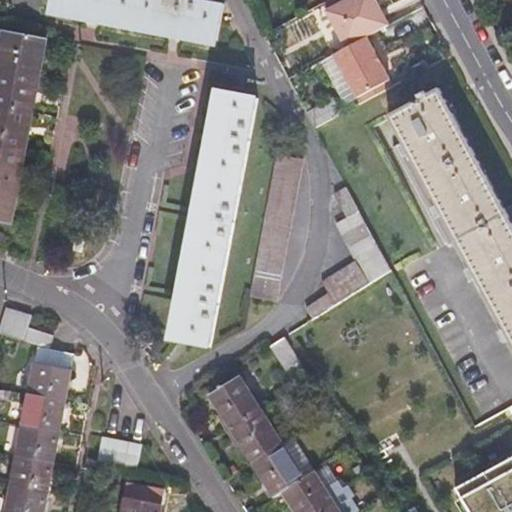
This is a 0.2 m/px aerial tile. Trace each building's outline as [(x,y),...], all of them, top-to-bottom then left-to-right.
[(181,34),(216,41),(223,6),(192,0),(52,0),(51,9),(87,16),(86,20),(98,22),(99,18),(168,32),(168,36),(181,39),(181,34)] [(389,34),(370,0),(345,0),(343,1),(323,12),(347,56),(366,46),(389,34)] [(3,29),(0,44),(0,67),(39,75),(45,37),(3,29)] [(392,94),(366,46),(347,56),(334,63),(360,112),(392,94)] [(0,67),(0,106),(32,113),(39,75),(0,67)] [(511,222),(439,88),(389,115),(511,341),(511,222)] [(182,305),(175,341),(212,348),(257,101),(221,94),(214,131),(211,130),(210,139),(213,139),(199,213),(196,212),(194,222),(197,223),(183,296),(181,295),(180,305),(182,305)] [(0,143),(26,149),(32,113),(0,106),(0,143)] [(341,122),(335,111),(312,124),(317,134),(341,122)] [(0,143),(0,183),(19,187),(26,149),(0,143)] [(277,303),(303,161),(278,156),(252,299),(277,303)] [(0,222),(12,225),(19,187),(0,183),(0,222)] [(314,319),(329,310),(337,305),(393,272),(347,187),(335,194),(348,217),(337,223),(357,261),(323,283),(329,293),(307,307),(314,319)] [(356,313),(399,288),(390,274),(393,272),(337,305),(348,299),(356,313)] [(399,288),(356,313),(362,322),(404,297),(399,288)] [(6,310),(0,328),(0,333),(49,349),(53,336),(28,328),(31,318),(6,310)] [(285,335),(272,343),(289,371),(302,363),(285,335)] [(37,349),(28,395),(65,402),(73,356),(37,349)] [(232,428),(260,410),(238,375),(210,392),(232,428)] [(65,402),(28,395),(22,426),(59,433),(65,402)] [(254,461),(281,444),(260,410),(232,428),(254,461)] [(53,463),(59,433),(22,426),(17,456),(53,463)] [(97,464),(136,472),(141,447),(101,440),(97,464)] [(283,491),(303,478),(281,444),(254,461),(276,496),(283,491)] [(511,511),(511,469),(503,453),(447,485),(461,511),(511,511)] [(53,463),(17,456),(11,487),(47,494),(53,463)] [(296,511),(305,511),(328,498),(312,473),(303,478),(283,491),(296,511)] [(127,485),(121,511),(159,511),(163,492),(127,485)] [(43,511),(47,494),(11,487),(6,511),(43,511)] [(336,511),(328,498),(305,511),(336,511)]
